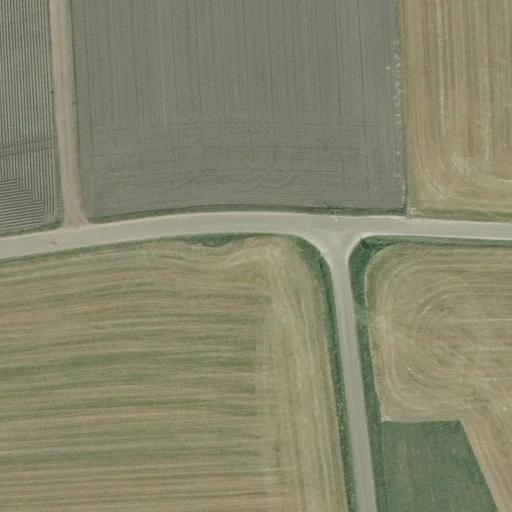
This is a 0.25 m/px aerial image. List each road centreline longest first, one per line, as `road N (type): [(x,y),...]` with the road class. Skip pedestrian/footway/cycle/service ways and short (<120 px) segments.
road 1 (unclassified): [(331,227),(229,225),(0,249)]
road 2 (unclassified): [(367,511),(331,227)]
road 3 (track): [(75,239),(54,0)]
road 4 (unclassified): [(331,227),(511,234)]
